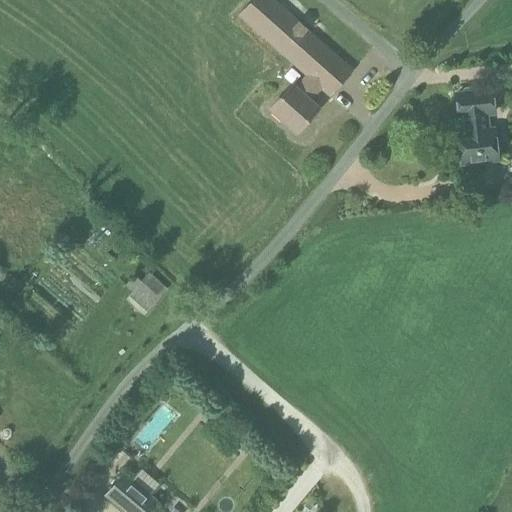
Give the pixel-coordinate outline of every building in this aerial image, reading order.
[(330,97),(355,70),(276,0),(251,0),(238,15),(306,75),(295,87),(293,84),(271,109),(298,132),(319,107),(312,101),(322,90),(330,97)] [(453,145),(453,150),(453,154),(455,157),(459,159),(461,160),(461,163),(498,159),(497,156),(499,155),(501,153),(502,151),(502,145),(499,142),(496,141),(494,129),(488,129),(486,113),(494,113),(491,89),(457,93),(459,117),(462,116),(464,132),(458,133),(459,140),(455,142),(453,145)] [(135,275),(126,285),(133,291),(126,299),(144,315),(168,289),(150,272),(142,281),(135,275)] [(204,453),(227,470),(246,443),(223,426),(204,453)] [(159,503),(124,474),(105,496),(124,511),(150,511),(154,509),(159,503)]
